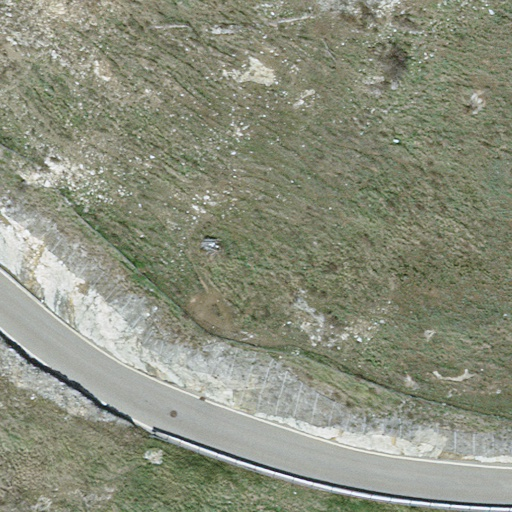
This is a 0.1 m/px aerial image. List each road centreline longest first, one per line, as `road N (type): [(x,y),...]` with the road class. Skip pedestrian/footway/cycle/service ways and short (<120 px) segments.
road 1 (tertiary): [(0,298),(91,371),(186,418),(365,472),(511,487)]
road 2 (tertiary): [(511,412),(0,377)]
